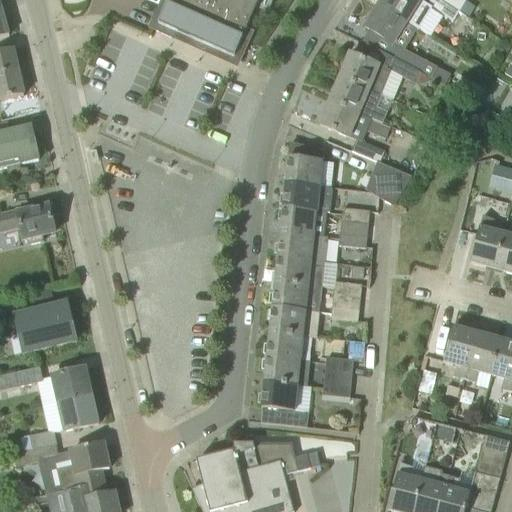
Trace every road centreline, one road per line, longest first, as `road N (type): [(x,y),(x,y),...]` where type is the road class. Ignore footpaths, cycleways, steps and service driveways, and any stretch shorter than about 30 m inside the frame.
road 1 (residential): [(141,449),(218,426),(235,399),(265,112),(327,0)]
road 2 (residential): [(141,449),(36,0)]
road 3 (residential): [(361,511),(389,210)]
